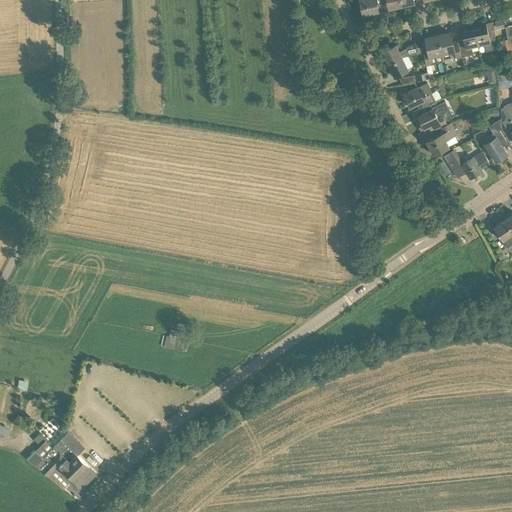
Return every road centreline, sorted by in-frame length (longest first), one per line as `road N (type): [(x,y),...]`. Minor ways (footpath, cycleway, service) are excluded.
road 1 (tertiary): [(80,511),(155,434),(446,230)]
road 2 (unclassified): [(0,282),(51,156),(57,0)]
road 3 (residential): [(446,230),(356,40)]
road 4 (residential): [(356,40),(500,0)]
